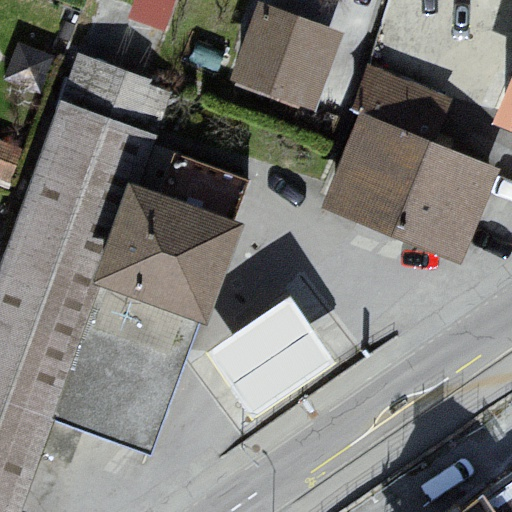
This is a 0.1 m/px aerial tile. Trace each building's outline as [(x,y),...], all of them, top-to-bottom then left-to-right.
[(131,0),(129,9),(166,21),(172,0),(131,0)] [(347,33),(262,4),(233,86),(318,116),(347,33)] [(179,83),(80,48),(0,270),(0,511),(17,511),(53,415),(153,450),(251,180),(175,153),(160,193),(142,186),(179,83)] [(454,93),(372,64),(318,214),(461,265),(495,171),(434,149),(454,93)] [(511,78),(495,121),(511,127),(511,78)] [(203,347),(248,414),(333,357),(289,291),(203,347)] [(511,511),(511,486),(474,511),(511,511)]
